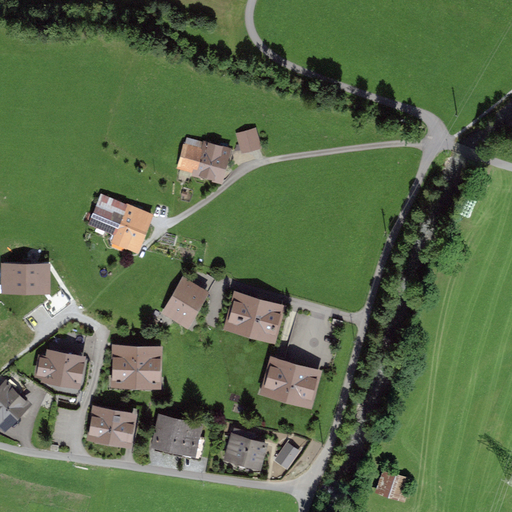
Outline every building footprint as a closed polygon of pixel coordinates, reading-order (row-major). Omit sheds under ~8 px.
[(243,150),(259,145),(255,130),(239,135),(242,146),(243,150)] [(188,138),(181,163),(182,164),(183,163),(197,167),(204,142),(188,138)] [(230,160),(233,149),(204,142),(197,167),(196,173),(220,179),(225,159),(230,160)] [(102,228),(103,226),(113,230),(123,203),(102,194),(91,221),(97,223),(96,226),(102,228)] [(152,215),(123,203),(113,230),(110,238),(138,249),(142,240),(139,238),(144,226),(147,228),(152,215)] [(50,291),(51,260),(1,259),(1,291),(50,291)] [(203,292),(185,282),(168,311),(186,321),(203,292)] [(238,296),(230,324),(272,336),(280,307),(238,296)] [(157,349),(117,348),(116,380),(156,382),(157,349)] [(77,380),(81,357),(52,352),(50,359),(42,358),(40,371),(48,372),(47,375),(77,380)] [(274,361),(266,389),(308,401),(316,372),(274,361)] [(0,390),(0,399),(15,413),(26,402),(6,383),(0,390)] [(15,413),(0,399),(0,420),(4,425),(15,413)] [(127,440),(131,415),(97,409),(93,434),(127,440)] [(161,417),(155,446),(164,448),(170,418),(161,417)] [(164,448),(173,450),(179,420),(170,418),(164,448)] [(173,450),(182,452),(189,422),(179,420),(173,450)] [(198,424),(189,422),(182,452),(200,456),(204,437),(195,435),(198,424)] [(260,464),(265,445),(232,435),(227,454),(260,464)] [(287,465),(293,457),(284,451),(278,458),(287,465)] [(404,478),(382,472),(377,488),(399,495),(404,478)] [(23,511),(25,511),(28,499),(61,505),(62,500),(74,503),(76,492),(25,483),(22,499),(19,511),(23,511)]
